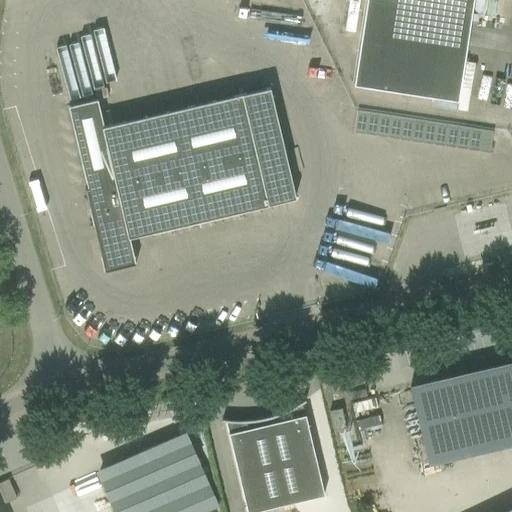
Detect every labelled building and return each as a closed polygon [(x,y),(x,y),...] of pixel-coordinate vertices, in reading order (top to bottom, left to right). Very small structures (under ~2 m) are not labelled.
[(457,99),(471,8),(472,0),(365,0),(353,83),(457,99)] [(105,87),(95,90),(97,99),(108,96),(105,87)] [(88,102),(68,106),(87,189),(85,189),(95,232),(98,231),(104,255),(106,260),(110,263),(115,265),(121,265),(127,263),(125,253),(133,251),(130,238),(268,205),(295,199),(269,88),(242,94),(104,127),(97,100),(88,102)] [(353,133),(490,153),(493,131),(357,111),(353,133)] [(355,195),(346,193),(341,212),(390,225),(399,191),(359,181),(355,195)] [(511,364),(410,388),(428,463),(511,443),(511,364)] [(249,421),(244,421),(244,423),(246,423),(246,429),(230,433),(227,422),(228,422),(228,421),(222,420),(222,422),(226,422),(231,445),(247,511),(251,511),(324,495),(303,404),(306,402),(305,400),(299,404),(295,406),(291,408),(285,411),(281,413),(277,414),(273,416),(269,417),(260,419),(253,420),(249,421)] [(345,428),(341,409),(329,411),(334,430),(345,428)] [(52,435),(34,442),(43,465),(61,458),(52,435)] [(3,479),(0,481),(0,503),(12,497),(3,479)]
